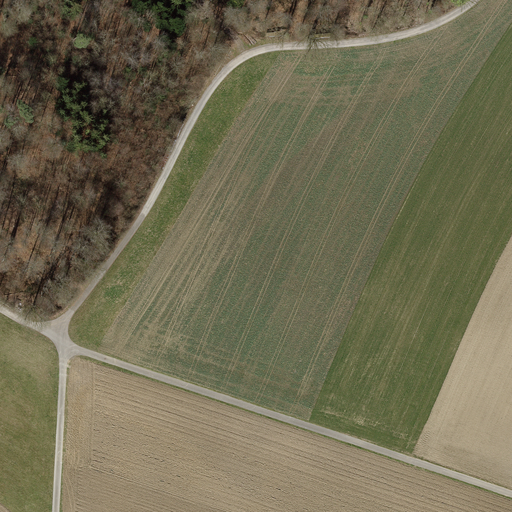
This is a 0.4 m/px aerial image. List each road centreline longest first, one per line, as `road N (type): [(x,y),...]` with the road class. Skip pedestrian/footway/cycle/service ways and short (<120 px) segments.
road 1 (track): [(474,0),(423,30),(278,45),(239,58),(210,90),(122,245),(64,317),(61,340)]
road 2 (track): [(511,493),(61,340)]
road 3 (track): [(56,511),(61,340)]
